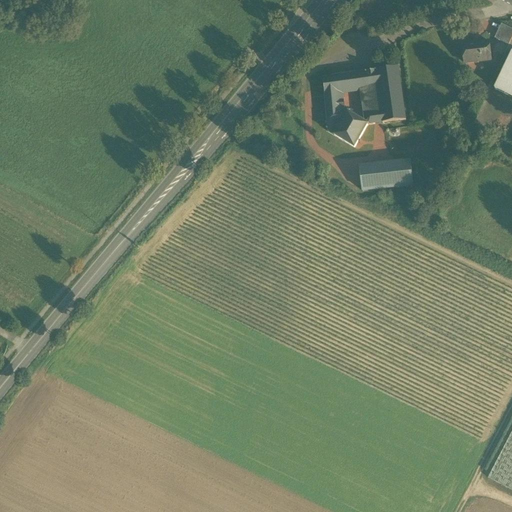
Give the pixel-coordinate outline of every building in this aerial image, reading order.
[(495,39),(508,45),(511,37),(511,29),(502,25),(495,39)] [(462,45),(465,64),(491,61),(488,42),(462,45)] [(511,53),(495,89),(511,97),(511,53)] [(398,67),(376,70),(378,87),(384,123),(406,119),(398,67)] [(368,89),(378,87),(376,70),(366,71),(368,89)] [(359,90),(368,89),(366,71),(324,78),(326,95),(344,92),(359,90)] [(369,125),(384,123),(378,87),(368,89),(359,90),(364,121),(369,125)] [(346,110),(344,92),(326,95),(329,132),(335,135),(346,110)] [(335,135),(354,148),(369,125),(364,121),(346,110),(335,135)] [(360,166),(362,191),(413,186),(410,161),(360,166)] [(511,432),(488,479),(511,490),(511,432)]
